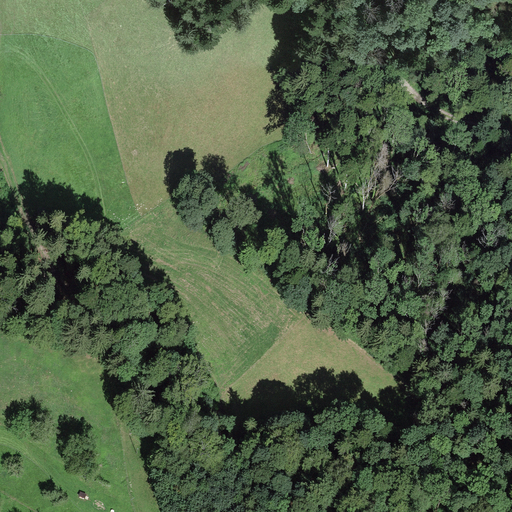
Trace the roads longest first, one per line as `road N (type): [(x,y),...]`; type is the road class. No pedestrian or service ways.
road 1 (track): [(369,511),(251,448),(206,375)]
road 2 (track): [(511,132),(456,118),(415,95),(381,51),(373,0)]
